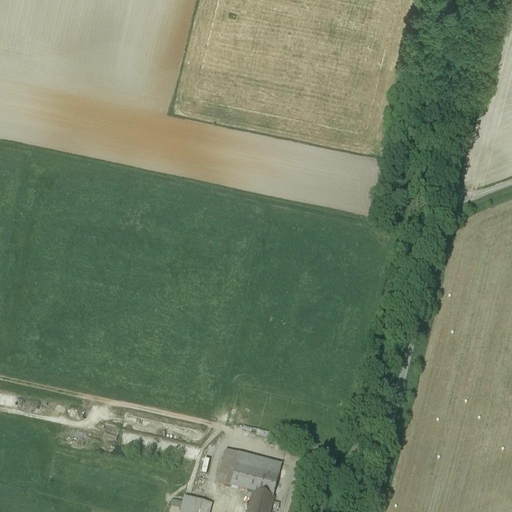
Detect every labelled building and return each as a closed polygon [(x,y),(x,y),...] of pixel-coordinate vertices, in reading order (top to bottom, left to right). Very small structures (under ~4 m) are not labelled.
[(238,455),(225,452),(217,484),(230,488),(235,467),(235,466),(238,455)] [(281,466),(238,455),(235,466),(278,478),(281,466)] [(278,478),(235,466),(235,467),(230,488),(253,494),(272,499),(273,499),(278,478)] [(253,494),(248,511),(269,511),(273,499),(272,499),(253,494)] [(209,511),(211,505),(183,498),(179,511),(209,511)] [(181,504),(171,502),(169,508),(179,510),(181,504)]
